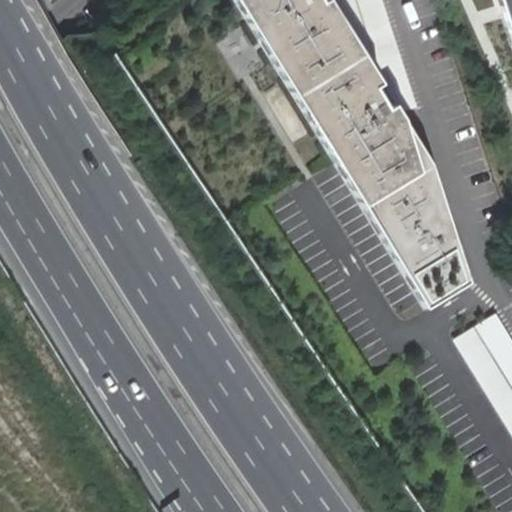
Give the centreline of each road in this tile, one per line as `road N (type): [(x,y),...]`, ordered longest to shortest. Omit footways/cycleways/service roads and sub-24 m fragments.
road 1 (motorway): [(308,511),(57,123),(0,18)]
road 2 (motorway): [(0,168),(218,511)]
